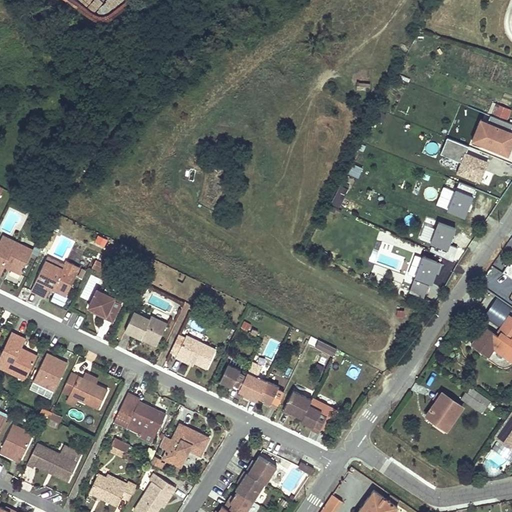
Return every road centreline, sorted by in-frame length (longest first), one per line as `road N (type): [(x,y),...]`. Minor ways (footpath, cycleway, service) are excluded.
road 1 (residential): [(511,214),(352,442)]
road 2 (residential): [(248,421),(0,301)]
road 3 (residential): [(511,486),(439,498),(352,442)]
